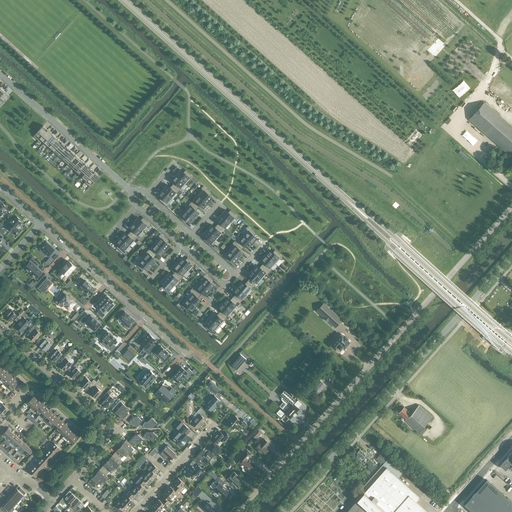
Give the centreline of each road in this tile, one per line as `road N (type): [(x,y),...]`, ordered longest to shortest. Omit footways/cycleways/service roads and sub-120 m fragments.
road 1 (secondary): [(511,348),(122,0)]
road 2 (unclassified): [(238,511),(511,205)]
road 3 (tertiary): [(282,511),(511,256)]
road 4 (track): [(511,187),(461,141),(465,108),(487,82),(499,39),(455,0)]
road 5 (residential): [(0,73),(132,193)]
road 6 (residential): [(0,328),(108,430)]
